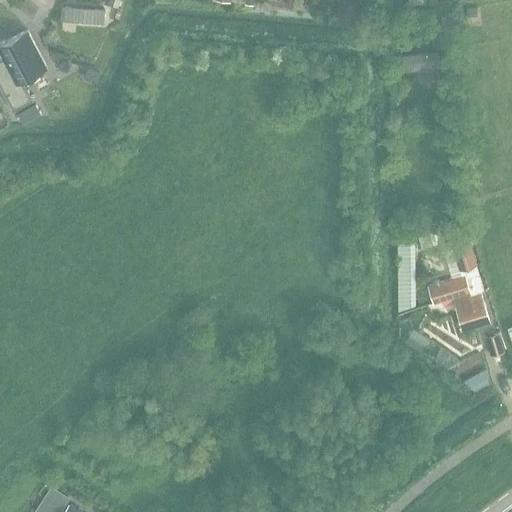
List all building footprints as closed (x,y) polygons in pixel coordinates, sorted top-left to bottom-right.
[(431,17),(435,48),(454,45),(449,14),(431,17)] [(0,43),(0,53),(1,56),(0,57),(0,87),(12,110),(32,100),(22,79),(46,66),(27,29),(0,43)] [(400,54),(401,71),(439,67),(438,51),(400,54)] [(30,109),(17,117),(20,124),(34,116),(30,109)] [(479,288),(478,288),(471,267),(475,265),(466,235),(449,240),(459,271),(461,270),(463,275),(427,286),(433,304),(453,298),(463,329),(489,321),(479,288)] [(484,336),(491,355),(504,351),(498,331),(484,336)]
